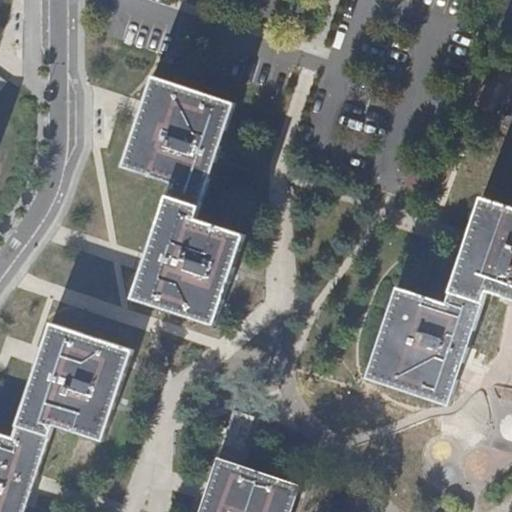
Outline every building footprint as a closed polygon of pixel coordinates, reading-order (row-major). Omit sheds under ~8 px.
[(170,184),(206,196),(219,159),(236,108),(154,81),(143,113),(125,168),(170,184)] [(132,301),(218,328),(235,275),(248,235),(199,220),(206,196),(170,184),(143,266),(132,301)] [(511,213),(478,202),(465,239),(450,284),(441,309),(394,293),(364,381),(446,409),(459,370),(485,295),(511,304),(511,213)] [(132,355),(50,326),(40,357),(12,442),(0,438),(0,511),(25,511),(35,483),(54,428),(101,445),(132,355)] [(231,415),(221,447),(239,453),(250,421),(231,415)] [(292,511),(302,484),(220,456),(207,493),(200,511),(292,511)]
